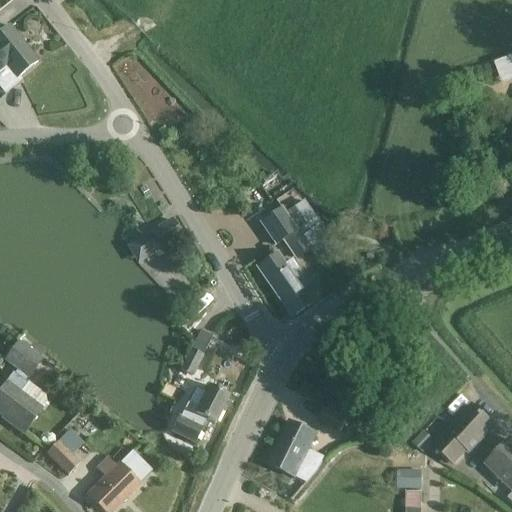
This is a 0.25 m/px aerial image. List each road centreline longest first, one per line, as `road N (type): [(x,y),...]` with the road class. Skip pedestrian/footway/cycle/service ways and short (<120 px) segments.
road 1 (unclassified): [(280,363),(137,132)]
road 2 (tertiary): [(280,363),(317,323),(370,287),(511,230)]
road 3 (tertiary): [(209,511),(280,363)]
road 4 (unclassified): [(137,132),(44,0)]
road 5 (residential): [(137,132),(0,138)]
